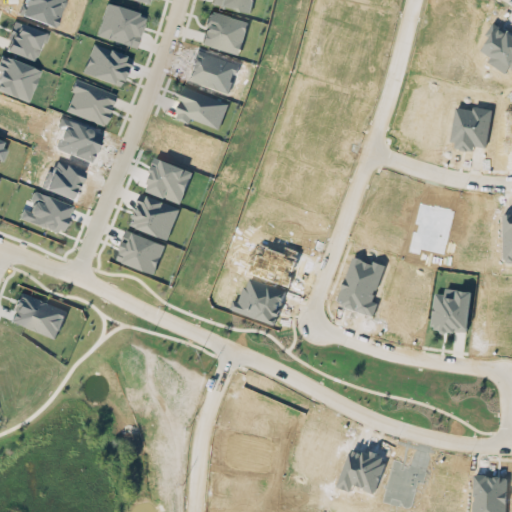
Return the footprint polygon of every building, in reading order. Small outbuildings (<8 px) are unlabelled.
[(96,36),(135,46),(144,12),(104,2),(96,36)] [(5,51),(34,59),(43,30),(14,21),(5,51)] [(81,72),(121,85),(130,55),(91,43),(81,72)] [(115,93),(76,78),(64,110),(103,125),(115,93)] [(189,123),(191,118),(219,128),(229,102),(185,86),(173,117),(189,123)] [(144,190),(182,201),(192,168),(154,157),(144,190)] [(179,206),(140,192),(129,226),(168,239),(179,206)] [(155,272),(165,242),(126,230),(116,260),(155,272)] [(67,310),(20,291),(9,319),(56,338),(67,310)]
